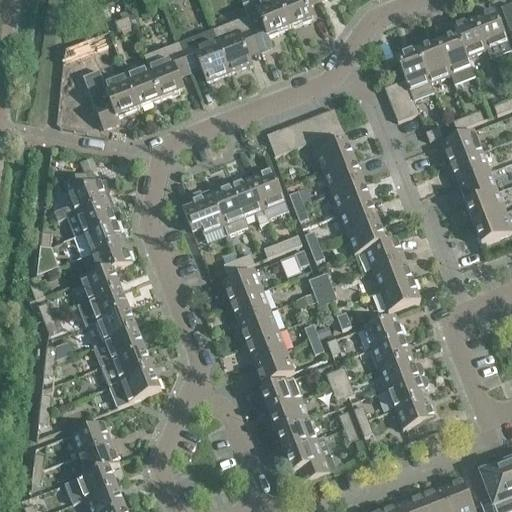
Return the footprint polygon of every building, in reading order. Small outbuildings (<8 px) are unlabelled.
[(242,7),(247,19),(261,54),(272,49),(269,40),(291,31),(278,0),(252,0),(254,2),(242,7)] [(308,8),(319,3),(318,0),(278,0),(291,31),(314,22),(308,8)] [(511,37),(511,6),(501,10),(511,37)] [(495,13),(475,21),(487,53),(508,45),(495,13)] [(136,16),(129,19),(133,29),(140,27),(136,16)] [(133,29),(129,19),(115,25),(119,34),(133,29)] [(213,33),(230,76),(253,67),(250,58),(261,54),(247,19),(213,33)] [(454,29),(458,39),(467,61),(468,61),(487,53),(475,21),(454,29)] [(213,33),(179,46),(190,76),(201,71),(207,85),(230,76),(213,33)] [(99,57),(114,51),(109,37),(94,44),(99,57)] [(454,88),(475,80),(476,80),(468,61),(467,61),(458,39),(438,47),(451,79),(454,88)] [(92,56),(88,44),(66,53),(66,54),(64,66),(65,66),(71,64),(92,56)] [(145,60),(149,71),(162,103),(185,94),(179,80),(190,76),(179,46),(145,60)] [(451,79),(438,47),(418,55),(431,87),(451,79)] [(435,96),(431,87),(418,55),(397,63),(406,83),(410,95),(411,95),(414,104),(435,96)] [(374,72),(377,78),(379,84),(393,79),(388,66),(374,72)] [(127,79),(140,112),(162,103),(149,71),(127,79)] [(118,120),(140,112),(127,79),(105,88),(100,74),(83,80),(104,132),(120,126),(118,120)] [(69,85),(72,91),(79,88),(77,82),(69,85)] [(385,91),(389,103),(410,95),(406,83),(385,91)] [(393,114),(415,106),(414,104),(411,95),(410,95),(389,103),(393,114)] [(511,113),(507,104),(493,109),(497,118),(511,113)] [(393,114),(398,125),(419,117),(415,106),(393,114)] [(323,117),(332,138),(343,133),(335,112),(323,117)] [(480,114),(467,119),(471,129),(484,123),(480,114)] [(67,132),(83,126),(79,115),(63,122),(67,132)] [(312,121),(320,142),(332,138),(323,117),(312,121)] [(471,129),(467,119),(453,125),(457,134),(471,129)] [(312,121),(301,125),(309,146),(320,142),(312,121)] [(298,151),(309,146),(301,125),(290,130),(298,151)] [(287,155),(298,151),(290,130),(279,134),(287,155)] [(426,135),(430,145),(443,139),(440,130),(426,135)] [(323,178),(356,165),(348,144),(347,144),(343,133),(332,138),(320,142),(325,153),(315,157),(323,178)] [(276,160),(287,155),(279,134),(267,138),(276,160)] [(442,146),(450,167),(483,154),(474,134),(442,146)] [(490,175),(483,154),(450,167),(458,187),(490,175)] [(356,165),(323,178),(331,198),(364,185),(356,165)] [(279,173),(287,193),(296,189),(289,169),(279,173)] [(273,173),(252,181),(268,223),(289,215),(273,173)] [(490,175),(458,187),(466,207),(498,195),(490,175)] [(109,205),(104,193),(101,184),(92,188),(87,176),(82,179),(78,177),(69,180),(67,184),(64,186),(73,209),(54,216),(58,225),(67,221),(109,205)] [(269,225),(268,223),(252,181),(232,189),(245,222),(256,217),(260,229),(269,225)] [(331,198),(339,218),(371,205),(364,185),(331,198)] [(245,222),(232,189),(212,197),(225,230),(228,239),(248,231),(244,222),(245,222)] [(289,198),(294,212),(304,208),(298,194),(289,198)] [(498,195),(466,207),(474,228),(506,215),(498,195)] [(225,230),(212,197),(191,205),(182,209),(193,236),(202,232),(204,238),(225,230)] [(117,225),(109,205),(67,221),(75,241),(117,225)] [(371,205),(339,218),(347,238),(379,225),(371,205)] [(309,222),(304,208),(294,212),(300,225),(309,222)] [(511,236),(511,229),(506,215),(474,228),(482,248),(511,236)] [(75,241),(83,262),(125,245),(117,225),(75,241)] [(355,259),(365,255),(365,254),(387,245),(387,244),(379,225),(347,238),(355,259)] [(41,250),(51,251),(52,237),(42,235),(41,250)] [(305,238),(310,252),(320,248),(314,235),(305,238)] [(298,239),(278,247),(281,256),(302,248),(298,239)] [(365,254),(365,255),(373,274),(405,261),(397,241),(387,244),(387,245),(365,254)] [(81,285),(100,277),(100,278),(114,272),(114,273),(133,266),(125,245),(83,262),(88,276),(79,280),(81,285)] [(281,256),(278,247),(264,252),(268,262),(281,256)] [(310,252),(315,265),(325,262),(320,248),(310,252)] [(41,250),(39,264),(49,266),(51,251),(41,250)] [(304,254),(295,257),(300,271),(310,267),(304,254)] [(237,263),(241,272),(255,267),(251,257),(237,263)] [(373,274),(380,294),(413,281),(405,261),(373,274)] [(227,277),(241,272),(237,263),(224,268),(227,277)] [(81,285),(89,305),(122,293),(114,273),(114,272),(100,278),(100,277),(81,285)] [(255,273),(222,286),(231,307),(263,294),(255,273)] [(318,280),(323,293),(332,290),(327,276),(318,280)] [(309,283),(314,297),(323,293),(318,280),(309,283)] [(389,315),(421,302),(413,281),(380,294),(389,315)] [(30,289),(36,303),(45,300),(40,286),(30,289)] [(323,293),(328,307),(337,303),(332,290),(323,293)] [(97,325),(130,313),(122,293),(89,305),(78,310),(86,330),(97,325)] [(319,310),(328,307),(323,293),(314,297),(319,310)] [(263,294),(231,307),(239,327),(271,314),(263,294)] [(300,311),(317,305),(314,297),(297,303),(300,311)] [(44,323),(53,320),(48,306),(38,310),(44,323)] [(97,325),(105,346),(138,333),(130,313),(97,325)] [(271,314),(239,327),(246,347),(279,334),(271,314)] [(342,333),(351,330),(346,316),(337,319),(342,333)] [(396,319),(363,331),(371,352),(404,339),(396,319)] [(58,333),(53,320),(44,323),(49,337),(58,333)] [(304,331),(310,345),(319,342),(314,328),(304,331)] [(96,349),(104,369),(146,353),(138,333),(105,346),(96,349)] [(279,334),(246,347),(254,367),(287,354),(279,334)] [(404,339),(371,352),(379,372),(412,360),(404,339)] [(315,359),(324,355),(319,342),(310,345),(315,359)] [(327,346),(333,359),(342,356),(337,342),(327,346)] [(45,364),(55,365),(57,351),(47,349),(45,364)] [(146,353),(104,369),(111,389),(153,373),(146,353)] [(287,354),(254,367),(262,388),(295,375),(287,354)] [(412,360),(379,372),(387,393),(420,380),(412,360)] [(55,365),(45,364),(44,379),(54,380),(55,365)] [(340,388),(350,384),(344,370),(335,374),(340,388)] [(162,394),(153,373),(111,389),(120,410),(162,394)] [(335,374),(332,375),(326,378),(331,391),(340,388),(335,374)] [(420,380),(387,393),(395,413),(428,400),(424,391),(427,390),(429,386),(427,381),(423,379),(420,381),(420,380)] [(269,416),(302,403),(293,382),(261,395),(269,416)] [(346,401),(349,400),(355,398),(350,384),(340,388),(346,401)] [(340,388),(331,391),(337,405),(346,401),(340,388)] [(40,412),(50,413),(52,399),(42,398),(40,412)] [(428,400),(395,413),(403,433),(436,421),(428,400)] [(277,436),(309,423),(302,403),(269,416),(277,436)] [(359,427),(368,423),(363,410),(354,413),(359,427)] [(50,413),(40,412),(39,427),(48,428),(50,413)] [(344,432),(353,429),(348,415),(339,419),(344,432)] [(285,456),(317,443),(309,423),(277,436),(285,456)] [(374,437),(368,423),(359,427),(364,440),(374,437)] [(112,446),(104,425),(71,438),(80,459),(112,446)] [(353,429),(344,432),(350,446),(359,443),(353,429)] [(324,440),(317,443),(285,456),(293,477),(298,475),(303,488),(337,474),(324,440)] [(80,459),(87,478),(87,479),(110,470),(110,471),(120,467),(112,446),(80,459)] [(34,472),(44,473),(45,459),(35,457),(34,472)] [(495,470),(481,476),(491,501),(480,506),(482,511),(511,511),(511,485),(504,464),(497,467),(495,470)] [(118,491),(110,471),(110,470),(87,479),(87,478),(77,482),(85,503),(118,491)] [(44,473),(34,472),(32,487),(42,488),(44,473)] [(475,511),(464,483),(443,491),(451,511),(475,511)] [(122,511),(126,511),(118,491),(85,503),(88,511),(122,511)] [(451,511),(443,491),(423,499),(427,511),(451,511)] [(427,511),(423,499),(403,507),(404,511),(427,511)]
